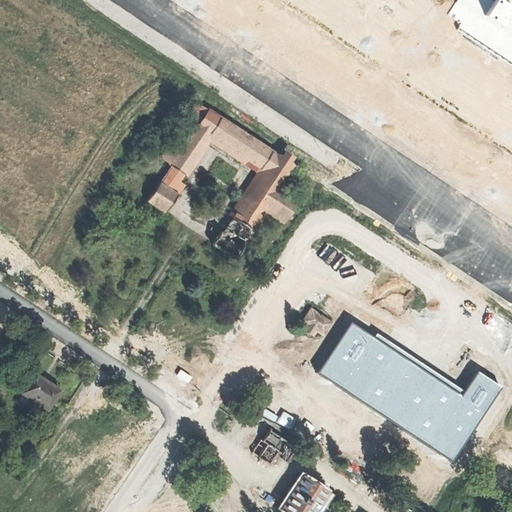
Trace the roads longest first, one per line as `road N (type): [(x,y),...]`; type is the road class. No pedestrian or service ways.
road 1 (unclassified): [(0,297),(177,417),(115,511)]
road 2 (unknown): [(239,457),(412,222)]
